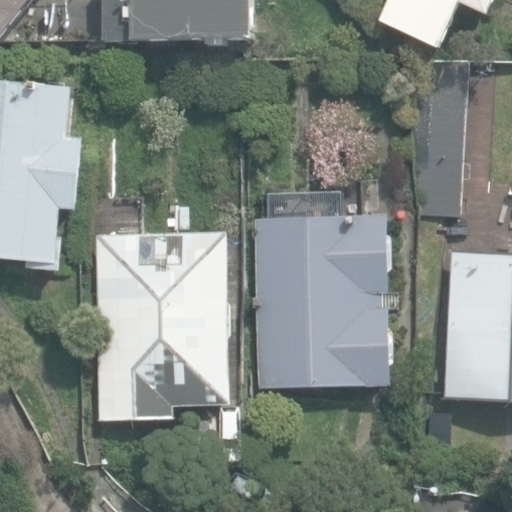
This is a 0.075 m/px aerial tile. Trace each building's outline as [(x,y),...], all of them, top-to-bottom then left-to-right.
[(0,0),(0,44),(84,41),(81,0),(0,0)] [(108,0),(109,42),(261,39),(260,0),(108,0)] [(387,0),(379,18),(440,46),(460,0),(468,0),(491,10),(495,0),(387,0)] [(34,266),(68,269),(71,235),(65,234),(68,208),(86,209),(92,139),(80,138),(83,99),(78,98),(79,86),(0,79),(0,255),(34,259),(34,266)] [(421,214),(464,217),(467,158),(422,156),(421,214)] [(264,387),(264,388),(398,385),(396,306),(391,306),(391,292),(396,292),(394,214),(260,217),(264,387)] [(101,234),(103,419),(181,418),(181,405),(239,404),(238,233),(101,234)] [(450,400),(511,402),(511,250),(457,248),(450,400)]
